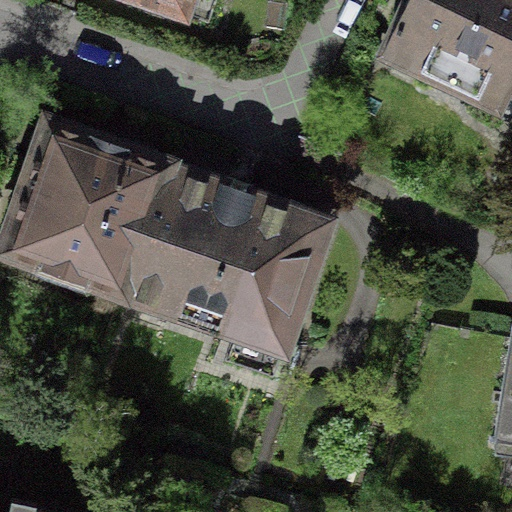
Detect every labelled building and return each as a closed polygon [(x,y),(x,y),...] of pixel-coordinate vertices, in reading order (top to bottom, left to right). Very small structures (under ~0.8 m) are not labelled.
[(215,0),(144,0),(208,22),(215,0)] [(511,0),(405,0),(407,4),(386,48),(397,53),(395,58),(424,72),(426,67),(499,101),(511,74),(511,0)] [(2,246),(122,287),(167,157),(107,136),(47,116),(2,246)] [(122,287),(235,327),(225,356),(285,376),(296,345),(285,341),(327,216),(238,185),(169,161),(170,158),(167,157),(122,287)] [(494,434),(511,436),(511,321),(494,434)]
